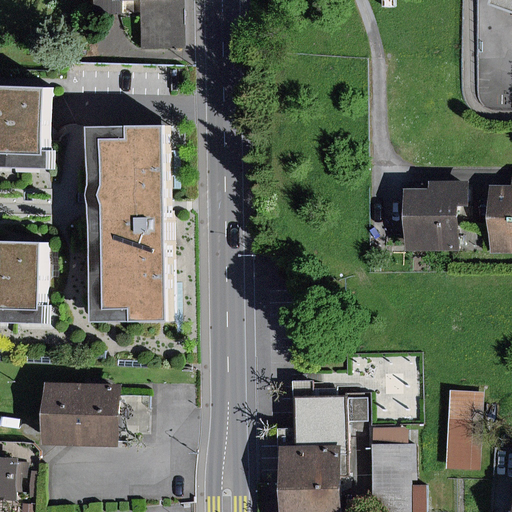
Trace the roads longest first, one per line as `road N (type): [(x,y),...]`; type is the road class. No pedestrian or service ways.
road 1 (primary): [(224,0),(227,511)]
road 2 (track): [(366,0),(384,55),(386,174),(500,175)]
